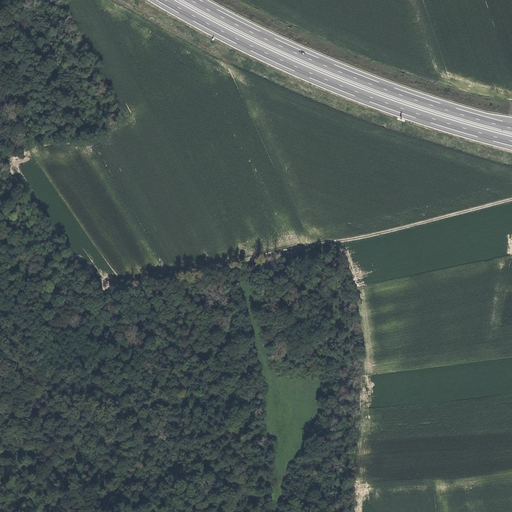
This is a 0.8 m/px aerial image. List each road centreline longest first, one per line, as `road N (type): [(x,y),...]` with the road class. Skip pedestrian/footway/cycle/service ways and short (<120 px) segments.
road 1 (track): [(125,282),(511,199)]
road 2 (trunk): [(163,0),(342,87),(511,142)]
road 3 (trunk): [(511,129),(341,74),(188,0)]
